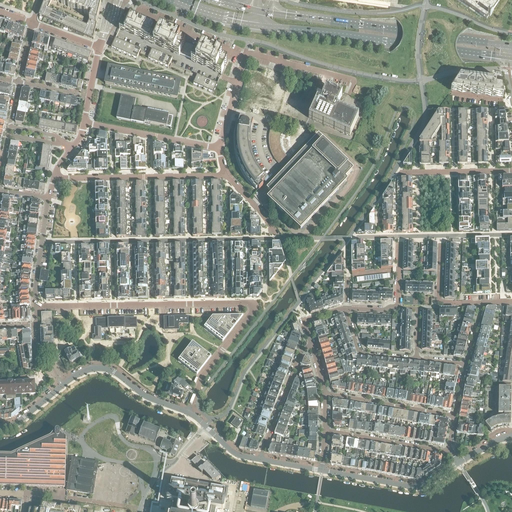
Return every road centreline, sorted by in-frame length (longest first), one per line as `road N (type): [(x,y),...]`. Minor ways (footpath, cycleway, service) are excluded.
road 1 (residential): [(188,412),(207,368),(255,303),(34,307)]
road 2 (secondary): [(255,24),(503,57)]
road 3 (secondary): [(511,48),(266,11)]
road 4 (residential): [(220,147),(244,57),(137,9)]
road 5 (residential): [(54,177),(225,176)]
road 6 (residential): [(458,462),(419,487),(322,470)]
road 7 (residential): [(188,412),(144,396),(104,367),(61,383)]
road 8 (residential): [(84,124),(220,147)]
road 9 (residential): [(453,416),(324,393)]
road 10 (residential): [(260,459),(310,343)]
road 11 (residential): [(324,429),(448,451)]
